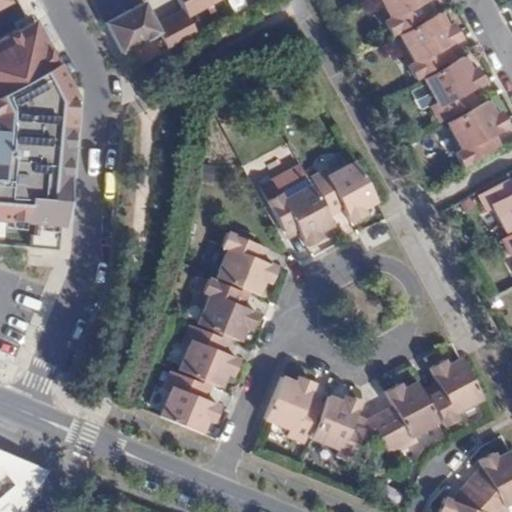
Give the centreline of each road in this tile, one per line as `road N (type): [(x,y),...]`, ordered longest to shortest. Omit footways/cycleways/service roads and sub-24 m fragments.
road 1 (residential): [(54,0),(97,90),(89,239),(25,413)]
road 2 (residential): [(275,340),(295,287),(308,275),(355,253),(375,253),(409,283),(413,313),(405,332),(364,361),(325,358)]
road 3 (residential): [(25,413),(213,490)]
road 4 (residential): [(213,490),(275,340)]
